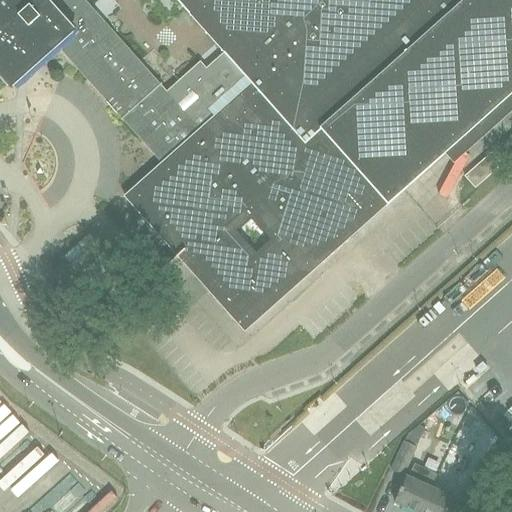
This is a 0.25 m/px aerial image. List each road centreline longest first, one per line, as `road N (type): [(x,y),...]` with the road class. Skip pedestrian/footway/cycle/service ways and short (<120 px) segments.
road 1 (unclassified): [(174,470),(226,396),(329,351),(511,190)]
road 2 (secondary): [(81,402),(0,311)]
